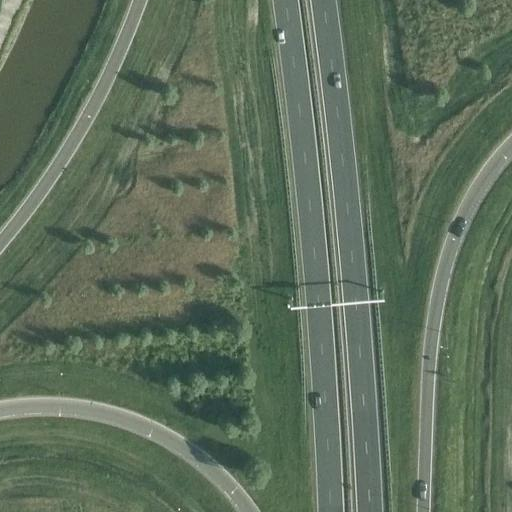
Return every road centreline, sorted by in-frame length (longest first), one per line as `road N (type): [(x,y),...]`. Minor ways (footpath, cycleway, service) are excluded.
road 1 (trunk): [(286,0),(333,511)]
road 2 (trunk): [(373,511),(326,0)]
road 3 (trunk): [(425,511),(439,297),(458,232),(511,148)]
road 4 (trunk): [(0,414),(91,410),(139,424),(221,474),(251,511)]
road 5 (trunk): [(137,0),(74,136),(0,242)]
